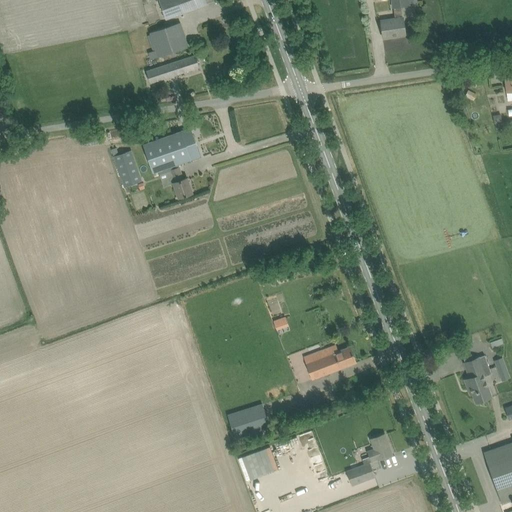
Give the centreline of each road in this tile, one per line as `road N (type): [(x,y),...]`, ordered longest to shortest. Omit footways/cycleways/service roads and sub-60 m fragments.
road 1 (secondary): [(457,511),(300,91)]
road 2 (unclassified): [(300,91),(0,138)]
road 3 (unclassified): [(300,91),(511,59)]
